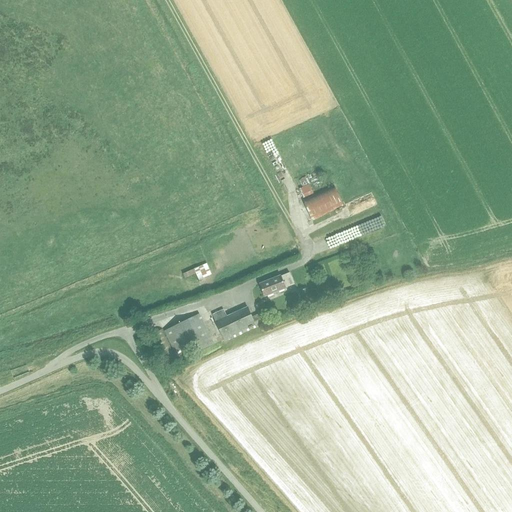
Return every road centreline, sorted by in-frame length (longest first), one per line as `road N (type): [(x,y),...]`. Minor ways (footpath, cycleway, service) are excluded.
road 1 (unclassified): [(266,511),(126,357),(87,355),(0,392)]
road 2 (track): [(167,0),(287,216),(299,213)]
